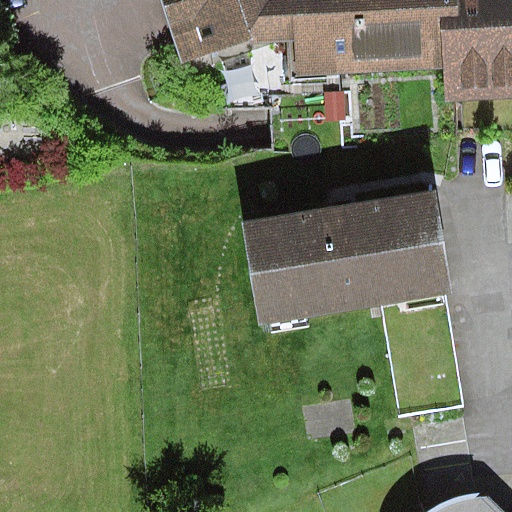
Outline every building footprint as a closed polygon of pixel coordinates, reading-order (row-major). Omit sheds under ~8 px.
[(511,0),(162,0),(182,64),(254,41),(296,39),(298,69),(450,62),(452,97),(511,94),(511,0)] [(344,92),(325,93),(327,123),(346,122),(344,92)] [(431,197),(254,226),(270,326),(380,309),(447,298),(431,197)] [(465,408),(447,298),(380,309),(399,419),(465,408)] [(504,511),(488,494),(455,502),(439,511),(504,511)]
